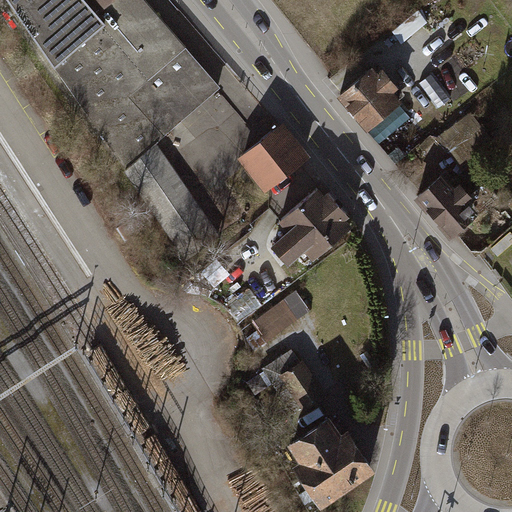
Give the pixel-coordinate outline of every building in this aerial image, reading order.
[(10,0),(186,257),(218,235),(155,144),(217,89),(138,0),(10,0)] [(379,66),(340,97),(367,133),(407,102),(379,66)] [(479,114),(441,129),(456,167),(495,152),(479,114)] [(305,154),(280,124),(240,156),(265,186),(305,154)] [(446,174),(415,202),(454,245),(479,224),(465,208),(471,203),(446,174)] [(278,219),(287,228),(271,242),(289,262),(304,248),(313,258),(353,223),(347,216),(349,214),(327,189),(325,191),(318,184),(278,219)] [(297,291),(254,325),(269,344),(312,311),(297,291)] [(295,411),(322,394),(293,350),(266,368),(295,411)] [(297,465),(321,500),(371,466),(347,431),(340,436),(327,418),(292,442),(304,460),(297,465)]
